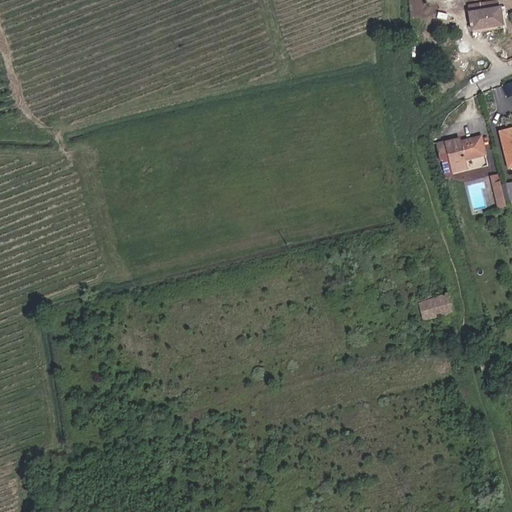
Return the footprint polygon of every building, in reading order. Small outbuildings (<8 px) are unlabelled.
[(473,5),(474,12),(502,9),(501,2),(473,5)] [(504,26),(504,9),(502,9),(472,12),(474,28),(504,26)] [(484,91),(490,112),(501,110),(495,88),(484,91)] [(509,165),(511,164),(511,127),(500,130),(509,165)] [(485,152),(481,134),(458,141),(458,139),(444,142),(452,172),(466,168),(463,158),(485,152)] [(503,197),(497,171),(489,173),(496,198),(503,197)] [(422,321),(454,313),(448,292),(416,302),(422,321)]
